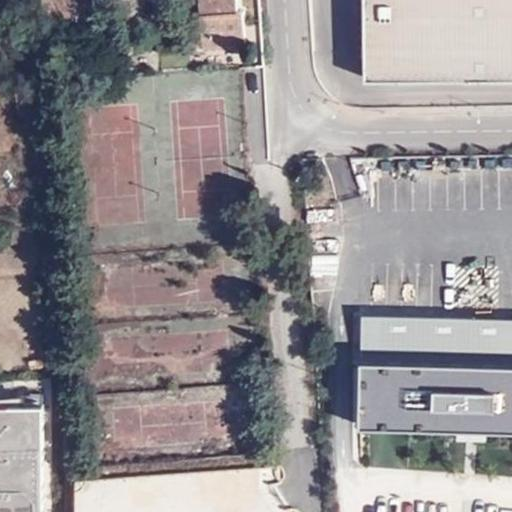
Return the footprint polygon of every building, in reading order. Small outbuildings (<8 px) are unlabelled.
[(24,0),(0,0),(0,7),(2,17),(0,17),(0,31),(15,27),(12,15),(27,11),(24,0)] [(93,0),(53,0),(58,14),(94,2),(93,0)] [(199,0),(203,46),(245,43),(243,10),(238,10),(237,0),(199,0)] [(511,0),(364,0),(365,79),(511,77),(511,0)] [(19,113),(32,111),(28,80),(14,82),(19,113)] [(511,350),(511,317),(365,314),(363,347),(511,350)] [(0,511),(38,511),(38,407),(0,407),(0,511)]
